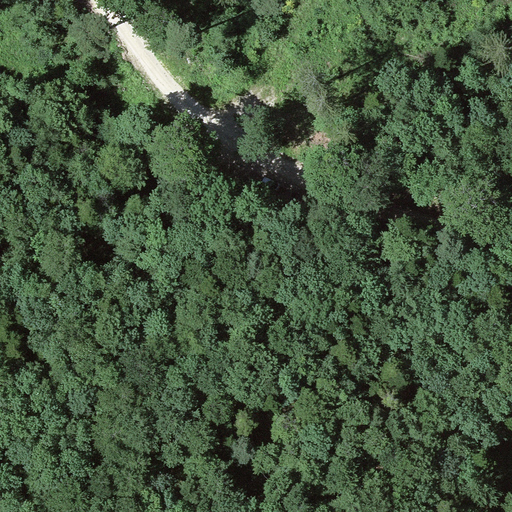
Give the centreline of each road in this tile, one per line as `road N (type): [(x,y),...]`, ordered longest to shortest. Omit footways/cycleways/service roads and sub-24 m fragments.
road 1 (track): [(101,0),(241,147),(430,228),(511,237)]
road 2 (track): [(318,0),(229,139)]
